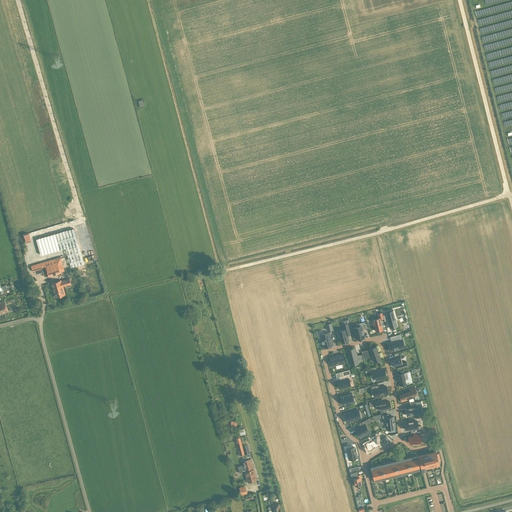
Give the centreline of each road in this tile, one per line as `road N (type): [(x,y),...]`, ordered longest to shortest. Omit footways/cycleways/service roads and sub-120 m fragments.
road 1 (residential): [(363,461),(399,439),(379,337),(322,351),(342,427),(358,443)]
road 2 (track): [(509,195),(285,257),(224,271),(222,263)]
road 3 (unclassified): [(90,511),(37,319),(0,325)]
